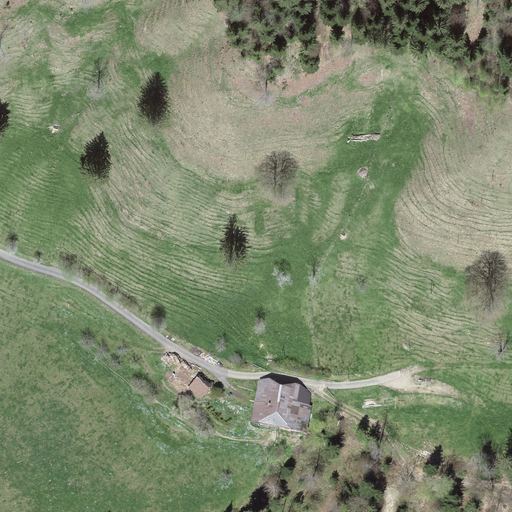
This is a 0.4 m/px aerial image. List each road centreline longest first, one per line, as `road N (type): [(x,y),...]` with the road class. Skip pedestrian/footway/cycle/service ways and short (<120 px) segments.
road 1 (track): [(308,384),(218,371),(73,278),(0,252)]
road 2 (track): [(511,493),(467,482),(401,447),(308,384)]
